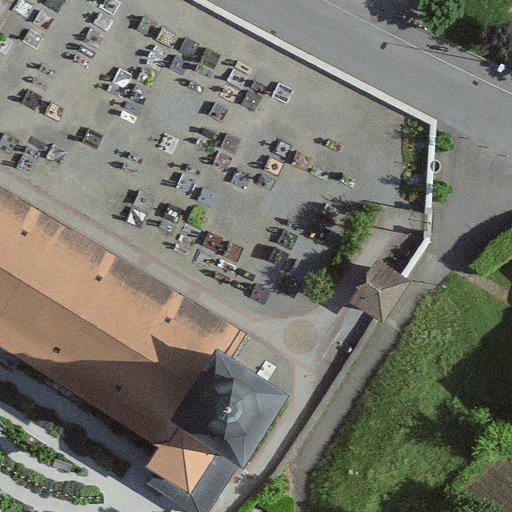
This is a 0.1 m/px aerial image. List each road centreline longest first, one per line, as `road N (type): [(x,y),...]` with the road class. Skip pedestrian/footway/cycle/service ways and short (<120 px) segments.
road 1 (residential): [(511,147),(312,463)]
road 2 (residential): [(511,117),(283,0)]
